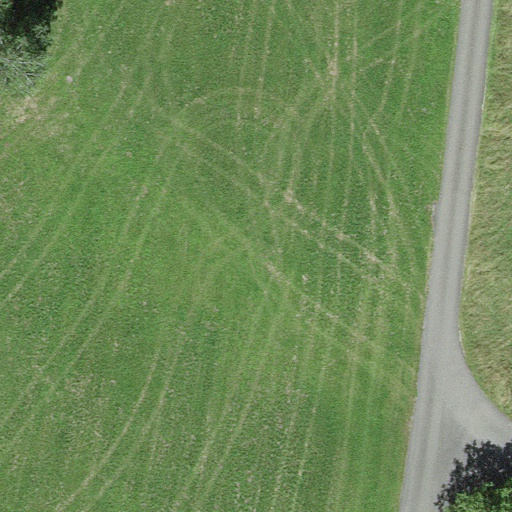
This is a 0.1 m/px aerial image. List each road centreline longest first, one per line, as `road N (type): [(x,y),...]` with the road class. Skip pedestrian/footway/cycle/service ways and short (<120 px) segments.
road 1 (track): [(0,102),(145,236),(321,377),(441,411)]
road 2 (unclassified): [(441,411),(479,0)]
